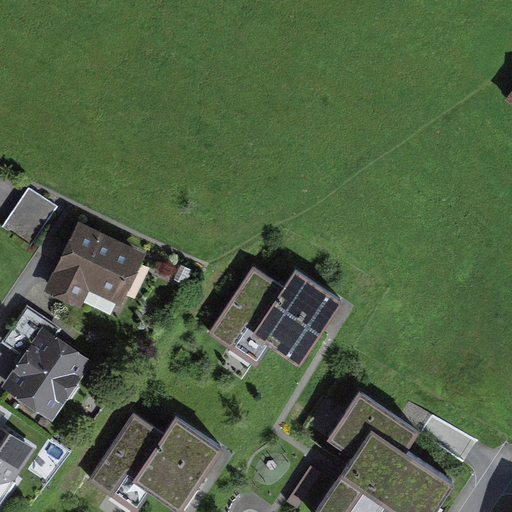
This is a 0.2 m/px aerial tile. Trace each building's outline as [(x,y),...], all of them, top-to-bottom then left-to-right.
[(124,295),(146,247),(80,217),(44,294),(79,310),(93,280),(124,295)] [(296,273),(266,252),(221,319),(266,350),(282,327),(312,348),(354,286),(308,255),(296,273)] [(93,357),(46,326),(7,380),(15,405),(21,410),(53,411),(93,357)] [(370,375),(339,425),(361,438),(323,500),(343,511),(377,511),(404,468),(445,493),(465,460),(420,433),(432,412),(370,375)] [(234,432),(194,406),(181,426),(151,406),(109,469),(152,497),(168,472),(195,490),(234,432)] [(0,419),(5,410),(0,407),(0,504),(37,444),(0,421),(0,419)]
